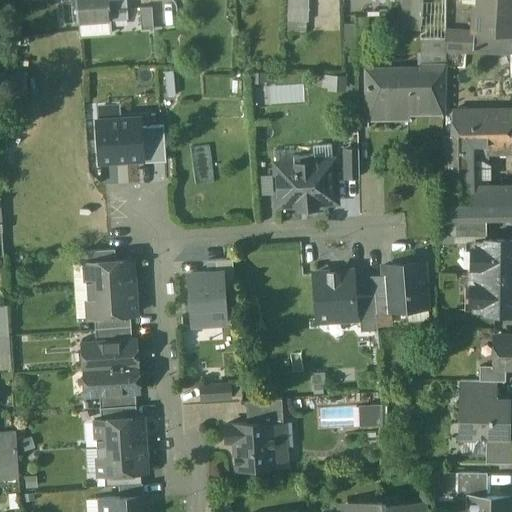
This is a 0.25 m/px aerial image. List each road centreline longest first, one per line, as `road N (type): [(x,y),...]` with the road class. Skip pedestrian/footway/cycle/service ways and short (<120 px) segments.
road 1 (residential): [(199,511),(197,473),(173,448),(160,238)]
road 2 (residential): [(160,238),(372,225)]
